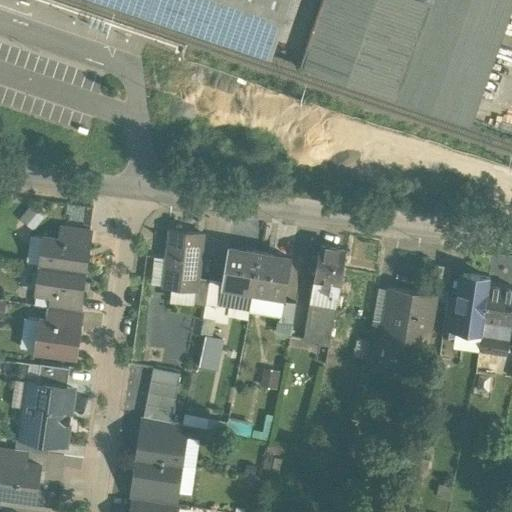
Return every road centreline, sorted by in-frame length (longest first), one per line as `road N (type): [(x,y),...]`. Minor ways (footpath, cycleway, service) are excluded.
road 1 (residential): [(137,191),(511,240)]
road 2 (residential): [(137,191),(81,511)]
road 3 (residential): [(0,174),(137,191)]
